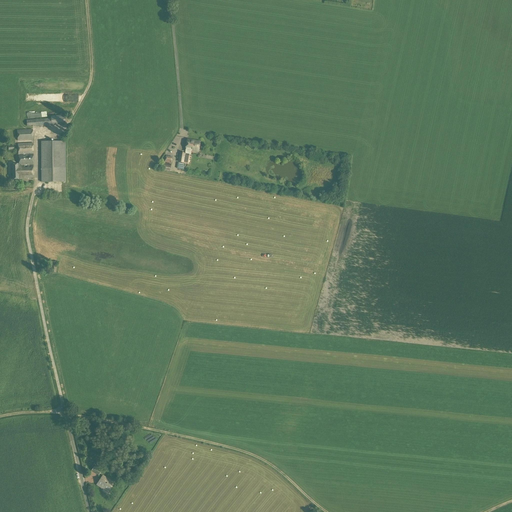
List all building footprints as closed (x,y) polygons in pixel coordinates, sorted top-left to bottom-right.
[(27,126),(65,123),(64,115),(50,116),(50,119),(26,121),(27,126)] [(18,141),(33,140),(32,129),(17,130),(18,141)] [(201,141),(187,139),(185,150),(191,151),(199,152),(201,141)] [(41,182),(66,182),(65,141),(41,142),(41,182)] [(12,179),(18,179),(18,178),(33,178),(32,143),(18,144),(18,164),(12,164),(12,179)] [(189,164),(190,156),(186,155),(187,154),(180,153),(178,162),(189,164)] [(170,172),(171,164),(164,163),(163,170),(170,172)] [(57,262),(49,261),(48,267),(51,268),(50,271),(56,272),(56,268),(57,262)] [(98,475),(102,469),(96,465),(92,470),(98,475)] [(108,492),(114,483),(103,476),(97,485),(108,492)]
